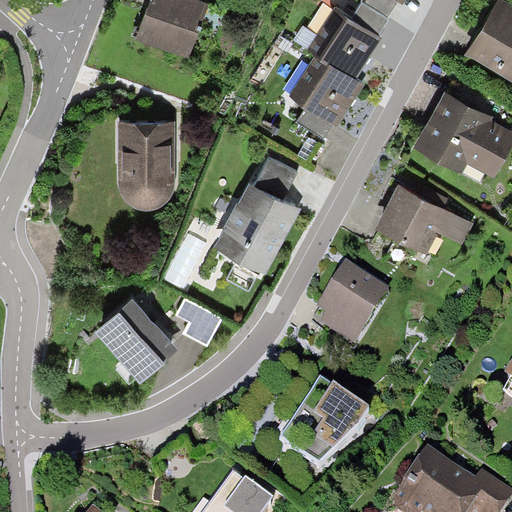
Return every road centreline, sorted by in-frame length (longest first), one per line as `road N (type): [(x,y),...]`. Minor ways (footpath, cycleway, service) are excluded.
road 1 (residential): [(17,433),(145,420),(203,390),(244,355),(286,297),(451,0)]
road 2 (residential): [(17,433),(26,295),(0,261)]
road 3 (residential): [(0,216),(70,56)]
